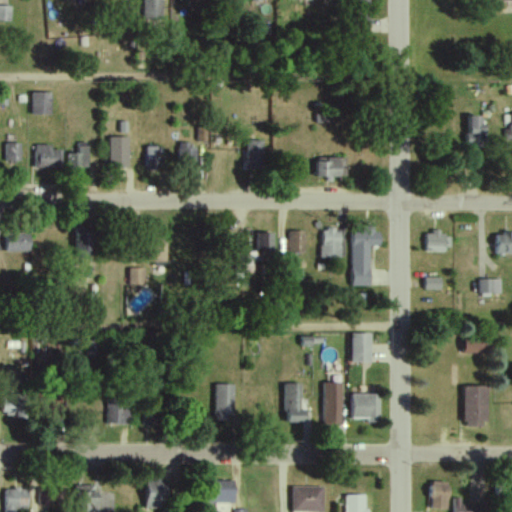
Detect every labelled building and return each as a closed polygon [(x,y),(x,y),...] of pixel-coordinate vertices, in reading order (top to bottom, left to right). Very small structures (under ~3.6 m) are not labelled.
[(141,0),(141,20),(160,20),(160,0),(141,0)] [(177,0),(175,10),(198,15),(200,0),(177,0)] [(9,6),(0,5),(0,20),(9,21),(9,6)] [(354,34),(368,35),(369,11),(354,11),(354,34)] [(50,115),(50,92),(31,92),(30,115),(50,115)] [(511,113),(510,113),(510,129),(503,130),(503,141),(511,140),(511,113)] [(481,116),(466,116),(465,144),(484,144),(485,124),(481,124),(481,116)] [(205,142),(205,129),(195,129),(195,142),(205,142)] [(127,167),(126,137),(108,137),(108,167),(127,167)] [(242,169),(261,170),(262,141),(242,140),(242,169)] [(4,143),(3,161),(20,161),(20,144),(4,143)] [(67,154),(67,168),(88,168),(87,143),(75,143),(76,154),(67,154)] [(176,165),(195,165),(195,148),(187,148),(187,143),(176,143),(176,165)] [(49,145),(33,145),(33,168),(61,169),(61,150),(48,149),(49,145)] [(143,168),(158,169),(159,147),(144,146),(143,168)] [(314,176),(341,178),(342,158),(315,157),(314,176)] [(74,257),(96,257),(96,229),(73,229),(74,257)] [(319,258),(337,259),(338,230),(320,229),(319,258)] [(350,286),(369,286),(368,246),(377,246),(376,229),(349,230),(350,286)] [(286,253),(304,253),(304,232),(287,231),(286,253)] [(29,252),(29,232),(4,233),(4,253),(29,252)] [(443,253),(444,233),(424,232),(424,252),(443,253)] [(511,254),(511,233),(494,233),(493,254),(511,254)] [(164,262),(165,240),(146,239),(146,262),(164,262)] [(143,269),(127,268),(127,285),(143,286),(143,269)] [(440,278),(424,278),(423,290),(439,290),(440,278)] [(477,294),(499,294),(499,279),(477,279),(477,294)] [(350,363),(370,363),(370,334),(350,334),(350,363)] [(463,353),(484,354),(484,340),(463,340),(463,353)] [(340,426),(341,383),(322,383),(321,426),(340,426)] [(213,421),(232,421),(232,385),(213,384),(213,421)] [(283,384),(284,423),(305,422),(305,410),(300,410),(300,384),(283,384)] [(487,425),(486,386),(462,387),(463,426),(487,425)] [(349,420),(378,421),(379,395),(351,393),(349,420)] [(28,395),(2,395),(2,416),(27,417),(28,395)] [(105,424),(128,425),(129,401),(105,400),(105,424)] [(145,509),(166,508),(166,479),(145,479),(145,509)] [(234,504),(234,481),(207,481),(207,503),(234,504)] [(448,482),(430,482),(429,509),(448,510),(448,482)] [(90,486),(74,485),(73,511),(82,511),(98,511),(99,492),(89,492),(90,486)] [(291,511),(319,511),(322,511),(322,486),(291,487),(291,511)] [(4,511),(14,511),(15,509),(28,509),(28,489),(4,489),(4,511)] [(343,511),(366,511),(366,509),(364,509),(363,495),(343,495),(343,511)] [(483,511),(483,502),(452,502),(452,511),(483,511)]
